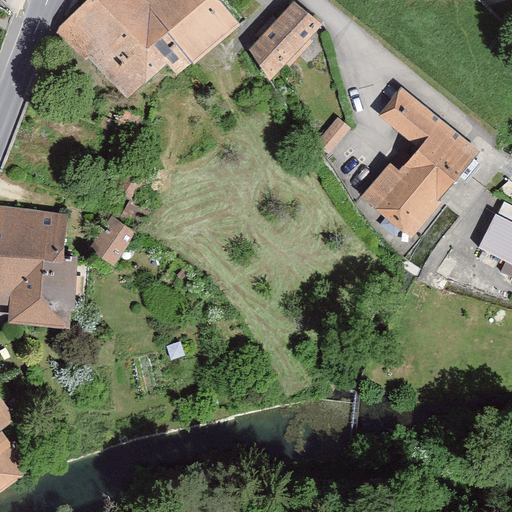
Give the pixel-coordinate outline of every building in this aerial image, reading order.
[(148,0),(86,0),(52,35),(132,113),(176,68),(186,78),(240,23),(216,0),(151,0),(150,1),(148,0)] [(304,0),(290,0),(247,47),(278,75),(327,21),(304,0)] [(364,194),(417,234),(482,151),(406,92),(388,115),(421,142),(404,163),(394,156),(364,194)] [(321,149),(330,156),(353,128),(345,121),(321,149)] [(73,209),(0,201),(0,301),(11,303),(10,319),(76,326),(82,264),(68,262),(73,209)] [(511,206),(510,206),(483,262),(511,275),(511,206)] [(116,218),(93,249),(118,267),(141,235),(116,218)] [(0,489),(30,469),(4,431),(20,420),(0,391),(0,489)]
